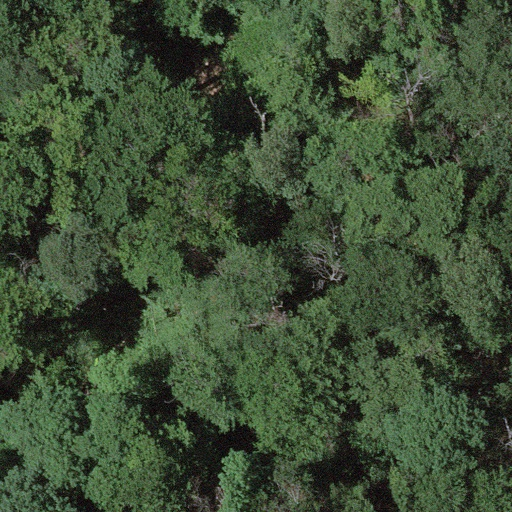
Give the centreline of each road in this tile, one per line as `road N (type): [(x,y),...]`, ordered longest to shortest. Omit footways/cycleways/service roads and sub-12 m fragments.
road 1 (track): [(116,511),(149,0)]
road 2 (track): [(179,511),(259,447),(298,433),(323,435),(360,464),(381,511)]
